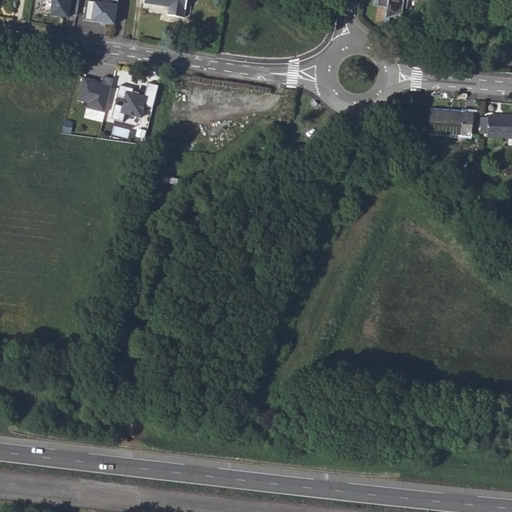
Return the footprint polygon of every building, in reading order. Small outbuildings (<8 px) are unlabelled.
[(74,16),(76,0),(44,0),(43,12),(74,16)] [(118,24),(120,5),(87,0),(85,20),(118,24)] [(142,0),(142,2),(168,6),(167,15),(181,18),(183,9),(184,9),(185,0),(142,0)] [(106,112),(113,78),(105,75),(104,81),(83,76),(78,99),(88,102),(86,108),(106,112)] [(137,91),(123,87),(120,96),(119,99),(127,101),(125,109),(117,107),(116,112),(114,120),(126,123),(128,115),(144,119),(147,107),(156,110),(159,102),(162,87),(151,84),(148,98),(142,97),(136,96),(136,93),(137,91)] [(120,96),(113,94),(109,110),(116,112),(117,107),(119,99),(120,96)] [(429,132),(472,136),(473,113),(463,112),(463,114),(431,111),(429,132)] [(488,137),(511,137),(511,115),(488,115),(488,137)]
